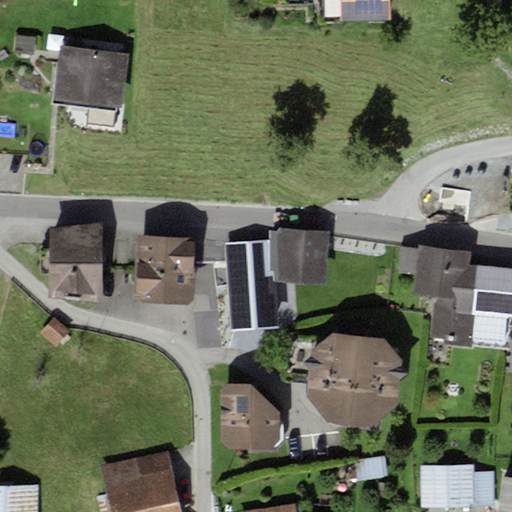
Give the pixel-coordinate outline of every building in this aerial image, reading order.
[(341,17),(340,0),(325,0),(326,17),(341,17)] [(340,0),(341,17),(341,22),(391,21),(390,0),(340,0)] [(129,54),(61,46),(54,101),(122,110),(129,54)] [(0,119),(0,153),(28,154),(47,154),(47,121),(0,119)] [(47,154),(28,154),(28,170),(47,170),(47,154)] [(441,182),(423,196),(429,204),(447,189),(441,182)] [(103,222),(51,227),(49,297),(102,303),(103,222)] [(330,233),(279,228),(279,232),(277,279),(276,282),(325,285),(330,233)] [(279,232),(223,236),(230,292),(274,287),(273,279),(277,279),(279,232)] [(198,239),(137,235),(133,302),(189,305),(195,300),(198,239)] [(418,249),(401,247),(398,269),(417,271),(414,295),(437,298),(432,336),(445,338),(445,344),(509,351),(511,324),(511,316),(474,313),(480,264),(472,263),(473,252),(418,245),(418,249)] [(511,268),(480,264),(474,313),(511,316),(511,268)] [(274,287),(230,292),(235,332),(278,327),(274,287)] [(71,332),(55,318),(41,333),(58,347),(71,332)] [(386,340),(333,334),(312,350),(312,357),(305,362),(310,369),(307,396),(327,422),(373,425),(398,404),(401,379),(408,374),(402,367),(403,364),(386,340)] [(251,384),(228,384),(221,390),(221,444),(226,447),(274,446),(281,439),(281,411),(251,384)] [(181,511),(166,450),(100,466),(110,511),(181,511)] [(474,465),(421,466),(422,508),(494,507),(493,473),(474,473),(474,465)] [(511,511),(511,478),(503,477),(498,511),(511,511)] [(0,511),(37,511),(37,487),(13,486),(13,483),(0,482),(0,511)]
